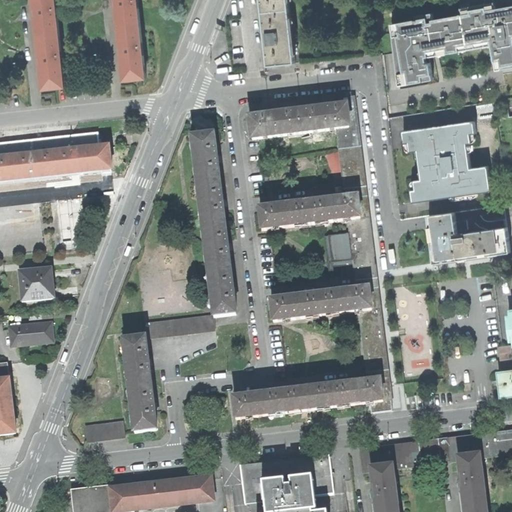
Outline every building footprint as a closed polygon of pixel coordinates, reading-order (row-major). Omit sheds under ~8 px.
[(38,15),(41,36),(61,33),(56,0),(36,0),(38,9),(38,15)] [(122,27),(142,25),(138,0),(118,0),(119,6),(122,27)] [(262,0),(264,14),(290,11),(288,0),(262,0)] [(463,14),(433,19),(439,55),(493,46),(497,69),(511,66),(511,21),(508,0),(466,0),(460,1),(463,14)] [(267,41),(269,67),(296,64),(290,11),(264,14),(263,14),(264,32),(266,32),(267,41)] [(427,57),(439,55),(433,19),(433,14),(415,16),(416,20),(391,24),(399,86),(434,81),(432,63),(428,63),(427,57)] [(127,79),(147,77),(142,25),(122,27),(124,47),(125,54),(127,79)] [(47,88),(67,86),(61,33),(41,36),(43,56),(44,63),(47,88)] [(357,199),(360,220),(368,219),(356,121),(354,99),(333,102),(334,110),(347,108),(349,129),(336,130),(344,200),(357,199)] [(300,114),(302,135),(336,130),(349,129),(347,108),(334,110),(326,111),(300,114)] [(249,120),(251,141),(302,135),(300,114),(277,117),(249,120)] [(411,191),(413,203),(492,191),(488,166),(481,167),(479,170),(476,168),(471,168),(467,144),(472,143),(471,134),(476,133),(475,121),(447,125),(445,128),(446,132),(444,132),(442,133),(434,127),(403,132),(404,144),(409,143),(410,152),(422,151),(423,158),(418,158),(420,173),(425,172),(426,179),(414,181),(416,190),(411,191)] [(0,159),(100,148),(99,138),(99,133),(72,136),(0,144),(0,159)] [(208,182),(219,181),(217,163),(216,157),(214,136),(213,136),(191,139),(198,189),(209,188),(208,182)] [(0,182),(101,171),(103,170),(108,170),(112,169),(110,147),(100,148),(0,159),(0,182)] [(214,226),(225,225),(223,207),(222,201),(219,181),(208,182),(209,188),(198,189),(203,233),(214,231),(214,226)] [(83,198),(56,200),(62,250),(89,247),(83,198)] [(327,203),(309,205),(312,226),(347,221),(360,220),(357,199),(344,200),(340,201),(339,200),(336,200),(330,201),(327,202),(327,203)] [(507,227),(511,252),(511,251),(511,204),(510,204),(503,205),(507,227)] [(294,207),(294,206),(290,206),(282,207),(278,207),(279,209),(260,211),(263,231),(312,226),(309,205),(294,207)] [(435,263),(458,260),(454,235),(458,234),(458,231),(456,222),(455,212),(429,216),(432,243),(435,263)] [(360,220),(347,221),(353,272),(375,270),(370,234),(368,219),(360,220)] [(467,220),(456,222),(458,231),(465,230),(468,229),(467,220)] [(214,226),(214,231),(203,233),(209,276),(220,275),(219,270),(230,268),(228,251),(227,245),(225,225),(214,226)] [(458,260),(511,252),(507,227),(465,233),(458,234),(454,235),(458,260)] [(20,272),(23,302),(55,298),(54,285),(52,268),(20,272)] [(220,275),(209,276),(214,318),(236,315),(233,294),(233,288),(230,268),(219,270),(220,275)] [(375,270),(353,272),(354,282),(376,279),(375,270)] [(354,282),(355,292),(368,290),(371,311),(380,310),(379,305),(376,279),(354,282)] [(320,296),(322,317),(358,313),(371,311),(368,290),(355,292),(351,293),(351,292),(347,292),(341,293),(338,293),(338,294),(320,296)] [(273,323),(322,317),(320,296),(302,298),(298,298),(293,299),(289,299),(289,300),(271,302),(273,323)] [(358,313),(364,364),(386,361),(383,335),(380,310),(371,311),(358,313)] [(28,313),(29,321),(42,319),(41,312),(28,313)] [(149,323),(150,338),(211,331),(209,316),(149,323)] [(10,327),(12,347),(54,343),(53,332),(52,324),(10,327)] [(140,385),(151,384),(149,365),(148,360),(145,339),(124,342),(130,392),(140,391),(140,385)] [(498,347),(501,367),(511,365),(511,354),(511,345),(503,346),(498,347)] [(387,371),(386,361),(364,364),(366,373),(387,371)] [(0,381),(10,381),(9,376),(9,373),(9,371),(8,364),(0,365),(0,381)] [(371,414),(392,412),(391,399),(387,371),(366,373),(367,383),(380,382),(383,402),(370,404),(371,414)] [(511,371),(499,373),(502,396),(511,394),(511,371)] [(0,435),(16,434),(10,381),(0,381),(0,435)] [(332,388),(334,408),(370,404),(383,402),(380,382),(367,383),(362,384),(362,383),(358,383),(353,384),(349,384),(349,385),(332,388)] [(130,392),(134,433),(157,431),(154,410),(153,404),(151,384),(140,385),(140,391),(130,392)] [(300,390),(301,391),(282,394),(284,414),(334,408),(332,388),(313,390),(313,389),(310,389),(304,390),(300,390)] [(251,396),(251,397),(233,399),(236,420),(284,414),(282,394),(264,396),(264,395),(261,395),(255,396),(251,396)] [(87,427),(89,442),(127,437),(125,422),(87,427)] [(500,436),(487,437),(490,459),(509,456),(506,435),(500,436)] [(479,460),(490,459),(487,437),(479,438),(467,440),(469,458),(479,457),(479,460)] [(422,445),(419,445),(421,467),(446,464),(459,462),(458,460),(469,458),(467,440),(460,440),(422,445)] [(392,470),(421,467),(419,445),(414,446),(382,450),(368,451),(360,452),(363,474),(371,473),(371,470),(392,467),(392,470)] [(242,466),(246,505),(265,503),(266,511),(317,511),(316,497),(335,494),(331,456),(317,457),(284,461),(242,466)] [(485,511),(479,460),(479,457),(469,458),(458,460),(459,462),(461,482),(459,482),(459,483),(460,488),(460,489),(461,489),(464,511),(485,511)] [(397,511),(392,470),(392,467),(371,470),(371,473),(374,492),(373,492),(373,493),(373,498),(374,499),(375,499),(376,511),(397,511)] [(212,479),(112,491),(114,511),(119,511),(214,501),(212,479)] [(72,491),(74,511),(114,511),(112,491),(112,486),(72,491)]
